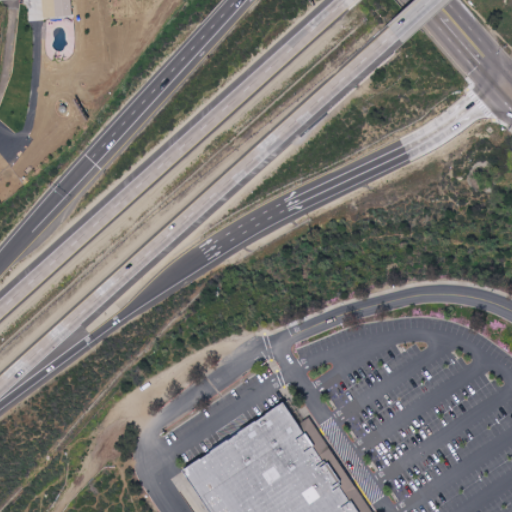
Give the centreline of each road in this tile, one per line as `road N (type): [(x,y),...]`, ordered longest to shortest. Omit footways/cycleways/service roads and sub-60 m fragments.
road 1 (motorway): [(0,385),(389,42)]
road 2 (motorway): [(348,0),(0,309)]
road 3 (motorway): [(183,271),(251,225),(426,137),(503,78)]
road 4 (track): [(56,511),(139,401),(237,342),(252,358)]
road 5 (residential): [(511,311),(470,296),(411,297),(281,342)]
road 6 (motorway): [(0,409),(183,271)]
road 7 (motorway): [(231,0),(92,159)]
